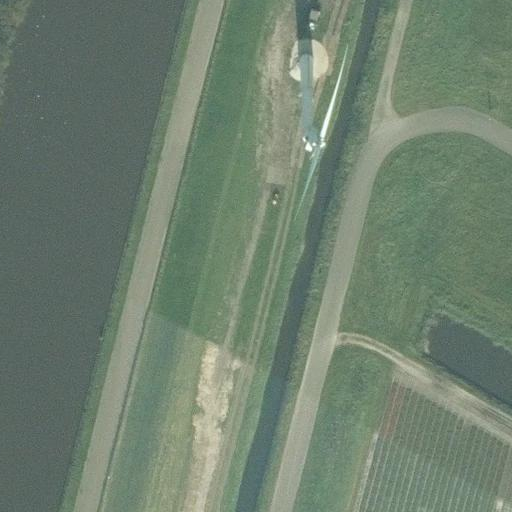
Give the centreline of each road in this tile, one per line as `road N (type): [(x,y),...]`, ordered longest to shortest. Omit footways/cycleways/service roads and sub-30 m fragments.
road 1 (unclassified): [(90,511),(222,0)]
road 2 (track): [(296,119),(296,160),(211,511)]
